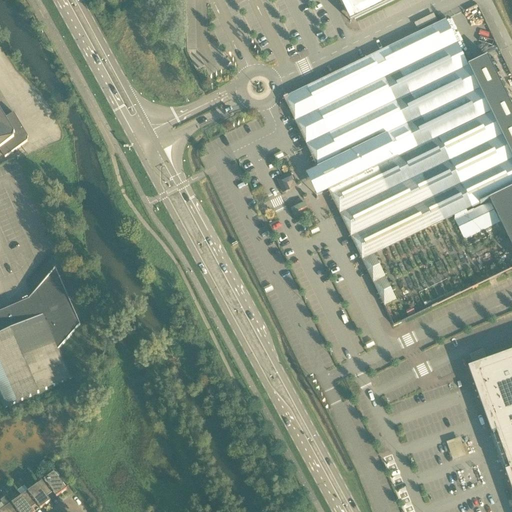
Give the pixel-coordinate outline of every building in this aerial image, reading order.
[(339,0),(350,23),(397,0),(339,0)] [(419,29),(435,21),(432,15),(416,23),(419,29)] [(511,247),(511,107),(488,57),(468,67),(446,21),(284,99),(351,239),(478,177),(511,247)] [(0,150),(6,158),(5,158),(27,142),(28,137),(21,125),(14,114),(13,114),(14,115),(6,120),(0,110),(0,150)] [(282,193),(291,190),(288,183),(294,180),(292,173),(277,179),(282,193)] [(55,268),(28,301),(0,312),(0,400),(4,409),(71,380),(74,379),(72,373),(60,348),(80,325),(70,303),(55,268)] [(509,469),(511,477),(511,352),(473,367),(496,435),(492,436),(505,471),(509,469)] [(452,459),(466,456),(462,438),(448,441),(452,459)] [(36,467),(40,472),(48,466),(43,461),(36,467)] [(57,498),(67,490),(54,473),(45,480),(44,479),(38,484),(46,495),(52,491),(57,498)] [(51,502),(46,495),(38,484),(37,485),(38,485),(29,492),(28,491),(21,496),(30,507),(36,503),(41,509),(51,502)] [(33,511),(30,507),(21,496),(22,497),(12,504),(12,503),(5,508),(8,511),(33,511)]
